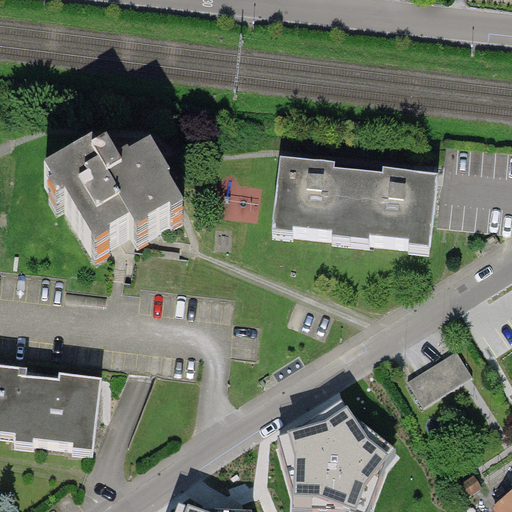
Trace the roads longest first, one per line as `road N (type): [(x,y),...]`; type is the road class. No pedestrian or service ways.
road 1 (residential): [(511,259),(127,511)]
road 2 (residential): [(511,26),(269,0)]
